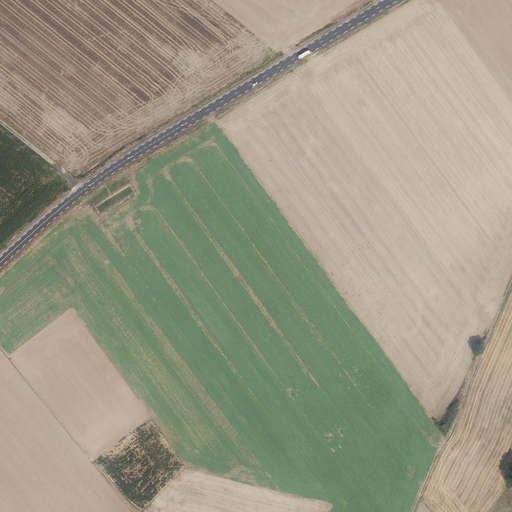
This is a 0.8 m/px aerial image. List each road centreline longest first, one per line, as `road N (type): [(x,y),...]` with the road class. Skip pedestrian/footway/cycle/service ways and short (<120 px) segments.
road 1 (primary): [(0,262),(109,170),(391,0)]
road 2 (track): [(413,511),(460,418),(511,279)]
road 3 (track): [(0,347),(137,511)]
